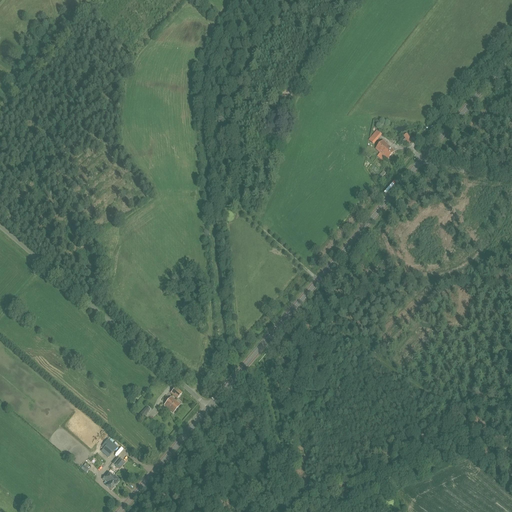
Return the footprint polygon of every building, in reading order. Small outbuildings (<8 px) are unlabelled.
[(376,134),(370,141),(372,143),(381,134),(377,131),(375,133),(376,134)] [(381,153),(378,156),(382,160),(385,156),(388,159),(395,151),(388,146),(388,145),(383,140),(376,149),(381,153)] [(176,387),(171,393),(177,399),(182,393),(176,387)] [(173,413),(180,405),(171,397),(164,405),(173,413)] [(147,406),(139,415),(143,419),(151,410),(147,406)] [(108,439),(102,446),(104,448),(101,452),(108,458),(118,447),(108,439)] [(120,459),(114,466),(119,470),(125,463),(120,459)] [(85,464),(81,469),(86,473),(90,467),(85,464)] [(109,473),(106,477),(107,477),(106,478),(107,479),(108,478),(110,480),(109,482),(110,482),(111,482),(115,485),(119,480),(114,476),(113,476),(109,473)] [(106,485),(111,490),(115,485),(111,482),(110,482),(109,482),(110,480),(108,478),(107,479),(106,478),(107,477),(106,477),(105,475),(102,479),(107,483),(106,485)]
